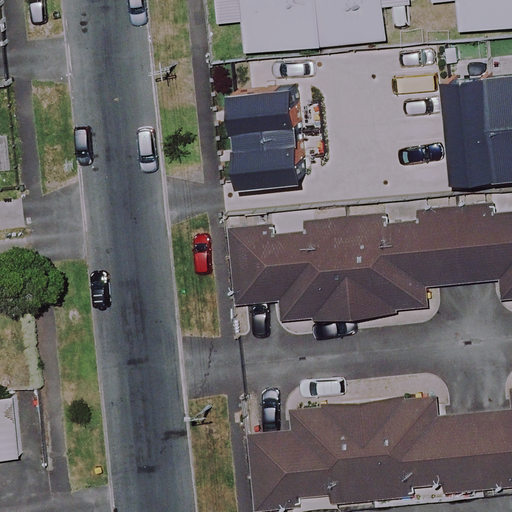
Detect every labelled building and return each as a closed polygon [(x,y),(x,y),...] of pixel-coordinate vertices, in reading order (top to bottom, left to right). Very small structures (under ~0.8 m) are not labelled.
[(221,0),(223,21),(249,19),(252,50),(391,37),(388,4),(414,2),(414,0),(221,0)] [(511,0),(437,0),(462,0),(466,29),(500,26),(511,24),(511,0)] [(511,24),(500,26),(501,119),(511,119),(511,24)] [(499,167),(493,79),(276,96),(283,183),(499,167)] [(444,493),(511,486),(511,205),(232,233),(238,302),(285,298),(287,321),(431,307),(429,284),(503,277),(505,300),(511,299),(511,411),(440,418),(438,395),(296,408),(298,429),(253,433),(261,511),(307,506),(306,495),(331,492),(332,504),(422,495),(421,483),(443,481),(444,493)] [(0,456),(20,457),(21,414),(0,413),(0,456)]
